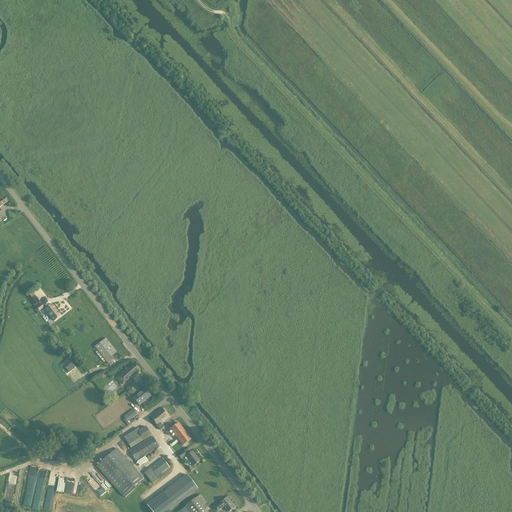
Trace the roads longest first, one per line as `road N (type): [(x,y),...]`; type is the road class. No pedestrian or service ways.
road 1 (track): [(511,333),(237,40),(226,14),(198,0)]
road 2 (tertiary): [(258,511),(0,177)]
road 3 (track): [(116,444),(70,467),(33,458),(0,425)]
